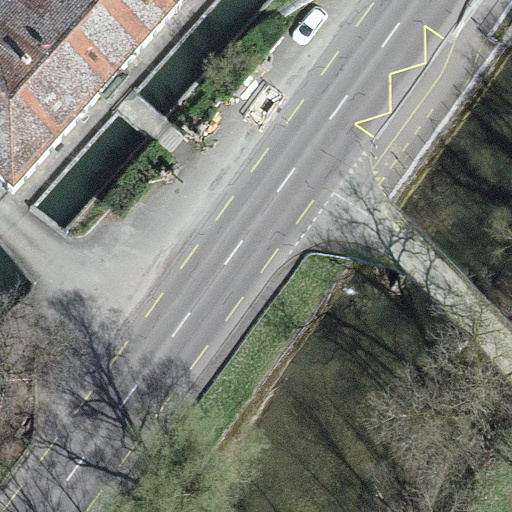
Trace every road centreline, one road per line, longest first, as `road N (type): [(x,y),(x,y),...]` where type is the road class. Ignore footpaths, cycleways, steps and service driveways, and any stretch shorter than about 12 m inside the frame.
road 1 (primary): [(39,511),(301,158)]
road 2 (residential): [(511,368),(388,230),(301,158)]
road 3 (primary): [(301,158),(416,0)]
